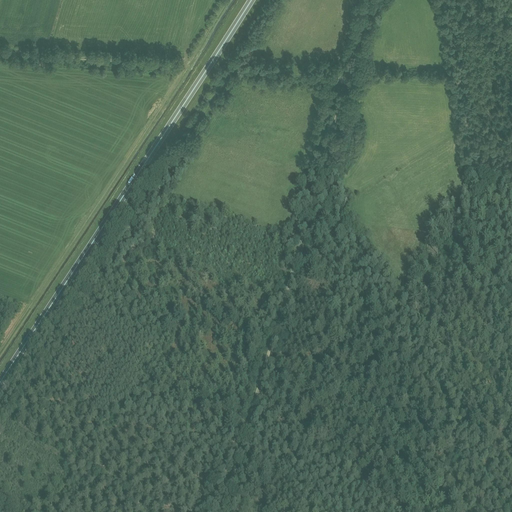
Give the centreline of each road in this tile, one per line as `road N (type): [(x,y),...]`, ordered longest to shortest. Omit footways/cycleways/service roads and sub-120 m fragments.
road 1 (track): [(0,416),(225,68),(351,75)]
road 2 (trunk): [(0,381),(249,0)]
road 3 (track): [(449,0),(511,397)]
road 4 (track): [(221,511),(318,176)]
road 5 (track): [(267,351),(322,447),(407,509)]
road 6 (track): [(318,176),(370,0)]
road 7 (track): [(0,52),(180,68)]
road 8 (track): [(418,349),(391,388),(408,511)]
